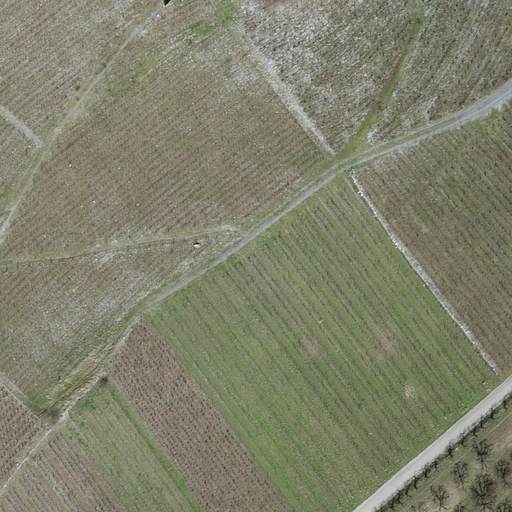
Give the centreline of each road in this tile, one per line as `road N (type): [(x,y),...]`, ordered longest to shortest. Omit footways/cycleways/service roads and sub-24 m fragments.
road 1 (track): [(511,86),(353,161),(148,305),(55,420)]
road 2 (track): [(0,246),(33,175),(170,0)]
road 3 (unclassified): [(511,385),(366,511)]
road 4 (track): [(353,161),(420,36)]
